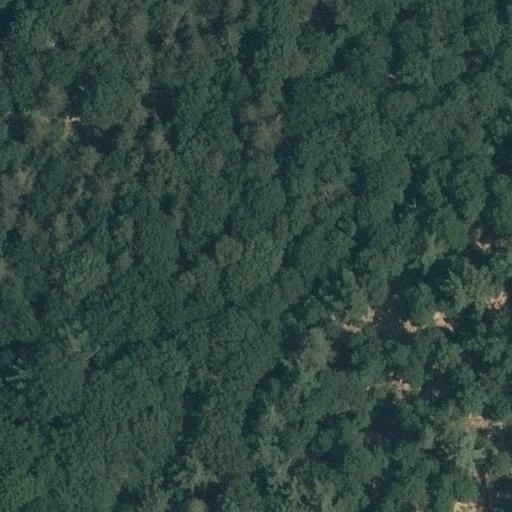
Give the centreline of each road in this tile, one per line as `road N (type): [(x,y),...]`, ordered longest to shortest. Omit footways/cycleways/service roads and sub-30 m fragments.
road 1 (track): [(490,0),(278,163),(115,334)]
road 2 (track): [(0,84),(1,112),(42,198),(126,322)]
road 3 (track): [(115,334),(0,462)]
